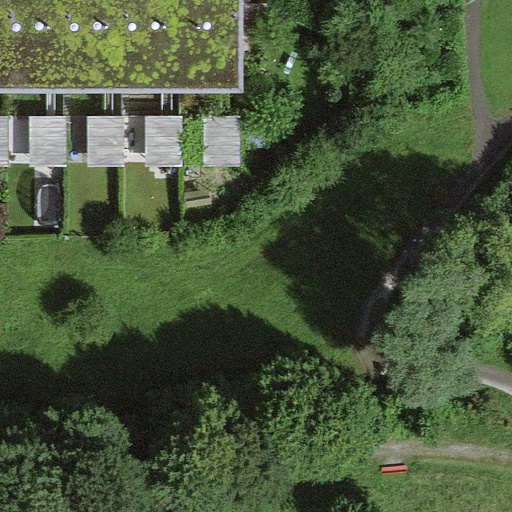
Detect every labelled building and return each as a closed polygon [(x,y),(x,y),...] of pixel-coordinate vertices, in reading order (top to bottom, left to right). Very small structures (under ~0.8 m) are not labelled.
[(52,0),(0,0),(0,93),(53,93),(52,0)] [(112,0),(52,0),(53,93),(113,93),(112,0)] [(172,0),(112,0),(113,93),(172,93),(172,0)] [(231,0),(172,0),(172,93),(232,93),(231,0)] [(212,106),(200,163),(235,171),(247,114),(212,106)] [(0,110),(0,169),(73,166),(70,107),(0,110)]
